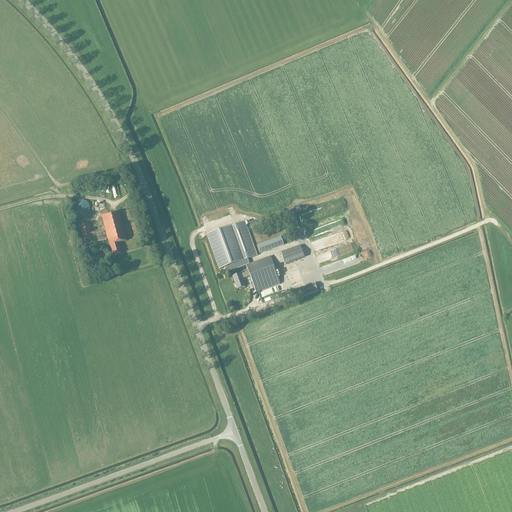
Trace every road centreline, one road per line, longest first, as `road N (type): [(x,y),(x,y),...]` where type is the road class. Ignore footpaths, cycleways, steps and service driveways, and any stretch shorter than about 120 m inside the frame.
road 1 (secondary): [(234,431),(132,156),(88,78),(22,0)]
road 2 (unclassified): [(12,511),(234,431)]
